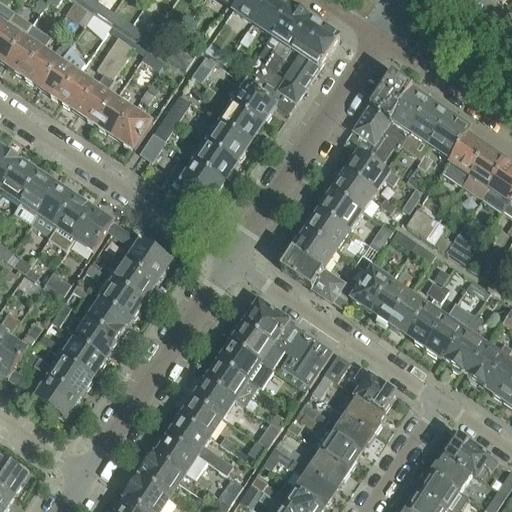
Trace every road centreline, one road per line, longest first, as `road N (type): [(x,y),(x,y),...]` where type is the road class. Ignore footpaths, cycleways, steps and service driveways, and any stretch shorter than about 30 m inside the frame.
road 1 (residential): [(227,260),(0,105)]
road 2 (residential): [(227,260),(378,37)]
road 3 (residential): [(80,473),(227,260)]
road 4 (residential): [(438,400),(227,260)]
road 5 (residential): [(378,37),(511,126)]
road 6 (residential): [(367,511),(438,400)]
